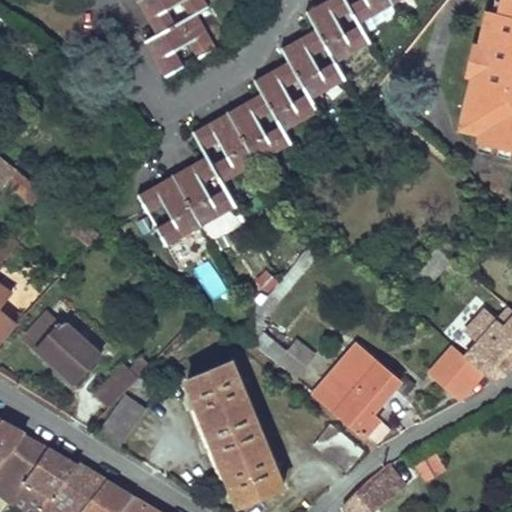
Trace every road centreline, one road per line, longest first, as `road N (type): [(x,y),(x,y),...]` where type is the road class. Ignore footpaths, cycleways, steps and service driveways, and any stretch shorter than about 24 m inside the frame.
road 1 (residential): [(319,511),(377,456),(511,378)]
road 2 (residential): [(0,402),(187,511)]
